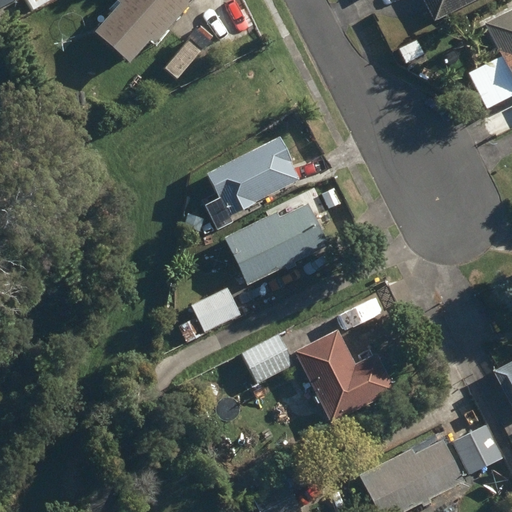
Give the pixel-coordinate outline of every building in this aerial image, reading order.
[(123,0),(97,29),(131,60),(151,38),(155,41),(193,0),(123,0)] [(235,0),(209,0),(217,33),(242,28),(235,0)] [(422,0),(432,19),(469,0),(422,0)] [(468,73),(485,108),(511,94),(511,8),(485,22),(502,56),(468,73)] [(277,139),(206,175),(225,214),(296,179),(277,139)] [(225,236),(247,283),(286,266),(288,269),(297,265),(295,261),(327,245),(307,202),(280,215),(277,211),(225,236)] [(201,284),(207,295),(220,289),(215,278),(201,284)] [(181,327),(188,343),(206,335),(204,332),(241,315),(228,288),(191,305),(198,319),(181,327)] [(295,352),(333,422),(396,388),(377,353),(356,364),(337,329),(295,352)] [(241,352),(256,384),(293,365),(278,334),(241,352)] [(511,360),(495,370),(511,403),(511,360)] [(219,383),(201,380),(197,400),(215,404),(219,383)] [(452,443),(469,475),(502,457),(485,425),(452,443)] [(362,473),(381,511),(404,511),(464,482),(443,440),(415,454),(413,448),(362,473)] [(285,479),(285,477),(253,493),(262,511),(301,511),(295,498),(327,483),(318,464),(285,479)]
